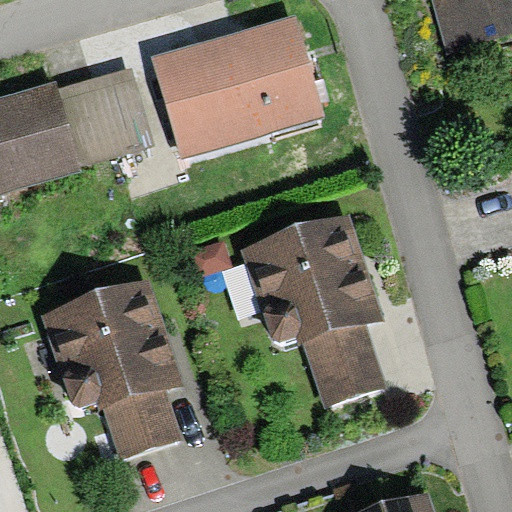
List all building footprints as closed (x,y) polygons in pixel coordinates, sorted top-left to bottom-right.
[(511,0),(429,0),(447,57),(511,36),(511,0)] [(294,11),(157,45),(181,138),(318,104),(294,11)] [(60,80),(77,147),(151,128),(134,61),(60,80)] [(60,80),(58,70),(0,84),(0,180),(81,160),(77,147),(60,80)] [(347,224),(249,251),(275,344),(307,335),(361,320),(372,317),(347,224)] [(142,303),(52,334),(79,413),(101,405),(153,387),(169,382),(142,303)] [(379,388),(361,320),(307,335),(326,403),(379,388)] [(170,438),(153,387),(101,405),(119,456),(170,438)] [(428,511),(424,497),(376,511),(428,511)]
